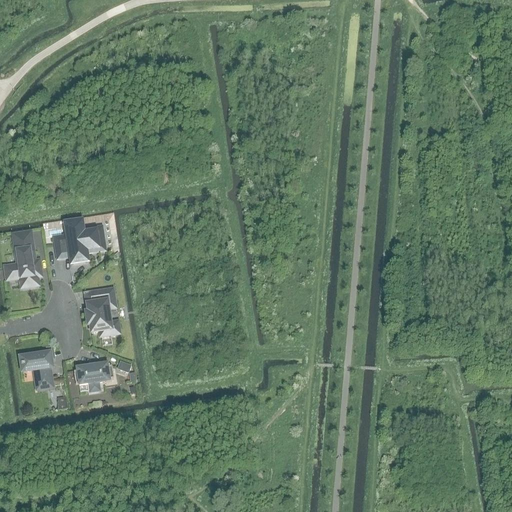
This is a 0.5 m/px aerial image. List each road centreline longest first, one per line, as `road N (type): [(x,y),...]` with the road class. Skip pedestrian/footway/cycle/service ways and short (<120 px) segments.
road 1 (unclassified): [(3,92),(31,61),(146,0)]
road 2 (unknown): [(409,0),(449,40),(511,80)]
